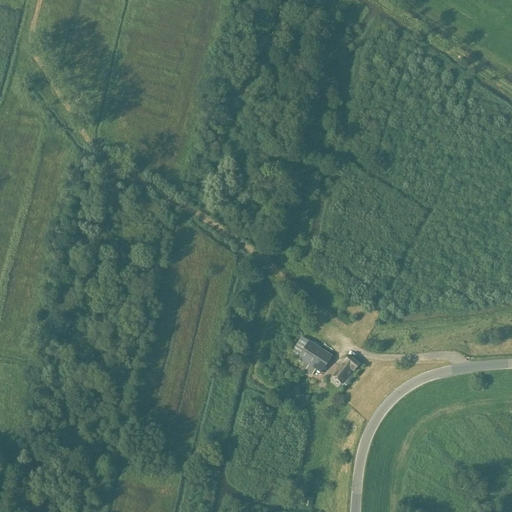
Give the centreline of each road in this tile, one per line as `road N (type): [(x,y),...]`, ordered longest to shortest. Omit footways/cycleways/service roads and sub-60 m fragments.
road 1 (track): [(97,511),(171,200)]
road 2 (unclassified): [(356,511),(365,447),(393,401),(429,378),(511,366)]
road 3 (track): [(351,346),(274,269),(207,220),(189,210),(183,235)]
road 4 (track): [(438,195),(351,346)]
road 5 (track): [(464,370),(457,358),(380,357),(351,346)]
